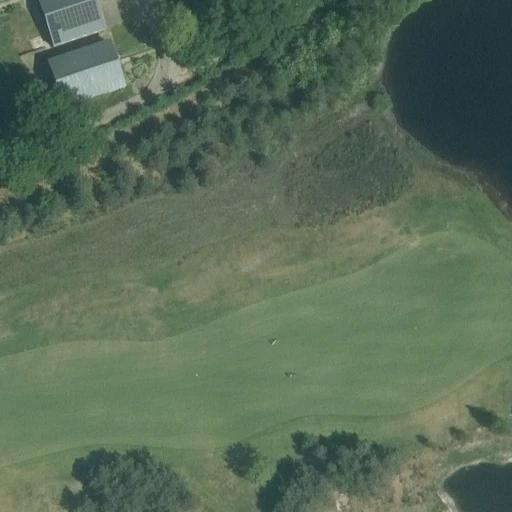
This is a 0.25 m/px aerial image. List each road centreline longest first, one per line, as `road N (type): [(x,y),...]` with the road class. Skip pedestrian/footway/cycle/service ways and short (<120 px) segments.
road 1 (unclassified): [(0,161),(167,83),(144,0)]
road 2 (track): [(167,83),(284,0)]
